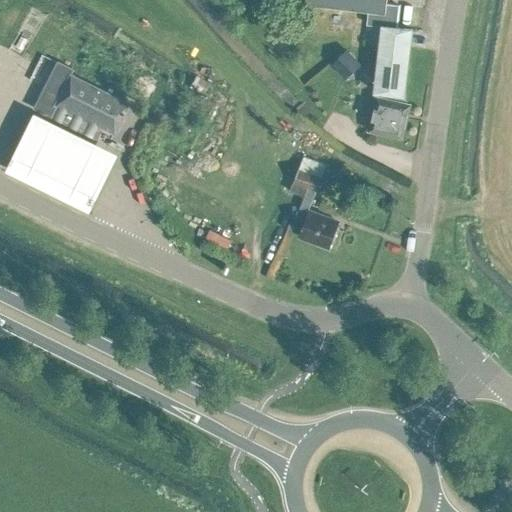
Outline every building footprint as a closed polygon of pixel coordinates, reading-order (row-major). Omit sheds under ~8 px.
[(392,92),(403,93),(411,28),(392,25),(394,4),(386,4),(386,0),(304,0),(304,2),(368,10),(364,42),(380,44),(377,65),(375,90),(392,92)] [(346,75),(359,62),(346,48),(333,61),(346,75)] [(126,86),(109,120),(139,135),(171,77),(135,59),(121,84),(126,86)] [(402,102),(403,93),(392,92),(391,99),(376,96),(369,128),(401,135),(409,103),(402,102)] [(186,128),(196,110),(186,104),(176,123),(186,128)] [(114,154),(31,113),(3,169),(87,211),(114,154)] [(329,245),(339,221),(308,209),(321,175),(299,166),(291,185),(305,190),(293,224),(301,227),(299,234),(329,245)]
